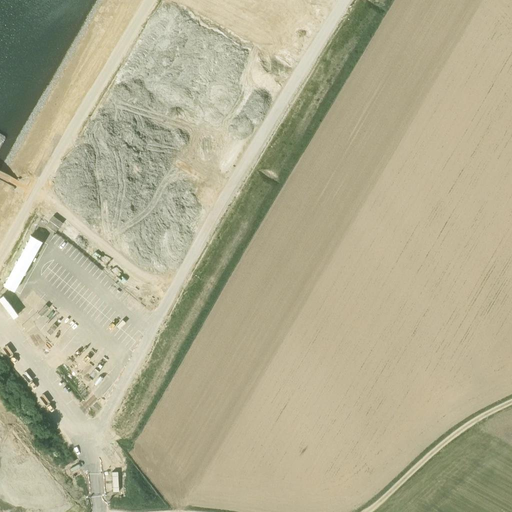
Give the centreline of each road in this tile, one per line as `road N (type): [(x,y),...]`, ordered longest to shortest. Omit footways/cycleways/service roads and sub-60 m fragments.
road 1 (unclassified): [(0,245),(149,0)]
road 2 (track): [(368,511),(453,433),(511,399)]
